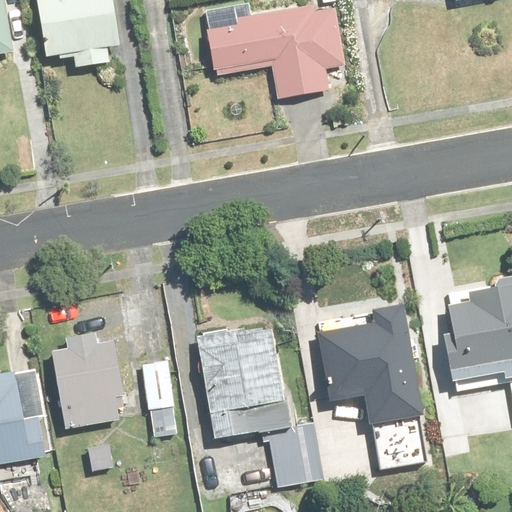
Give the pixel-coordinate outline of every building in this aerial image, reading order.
[(17,0),(28,75),(54,71),(55,80),(106,74),(95,0),(17,0)] [(322,0),(324,10),(380,0),(322,0)] [(431,0),(434,14),(505,0),(431,0)] [(197,95),(253,87),(257,115),(313,106),(309,79),(322,77),(314,20),(189,37),(197,95)] [(435,306),(423,318),(426,342),(414,344),(427,404),(511,386),(511,323),(509,325),(502,291),(435,306)] [(340,321),(341,338),(296,342),(303,413),(343,410),(343,431),(394,427),(384,319),(340,321)] [(291,427),(271,431),(255,337),(174,351),(190,446),(242,437),(253,500),(302,491),(291,427)] [(90,352),(29,360),(40,440),(101,432),(90,352)] [(149,374),(121,377),(127,444),(156,442),(149,374)] [(14,381),(0,382),(0,474),(31,472),(22,390),(14,391),(14,381)] [(97,454),(64,459),(67,481),(100,477),(97,454)]
